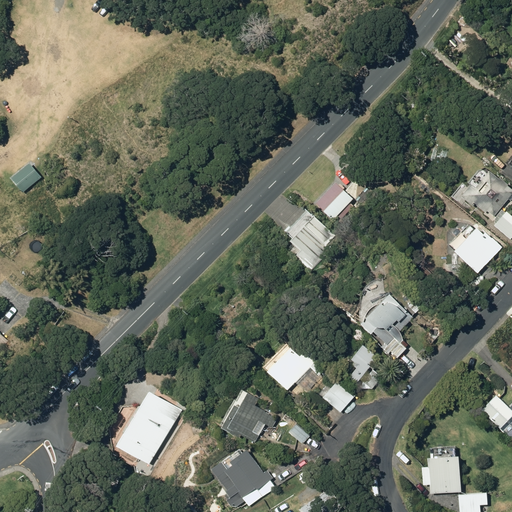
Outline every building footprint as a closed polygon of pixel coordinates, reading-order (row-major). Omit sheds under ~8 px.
[(28,163),(9,179),(21,193),(40,178),(28,163)] [(511,193),(511,191),(505,187),(506,185),(498,179),(497,180),(487,172),(473,189),(470,186),(461,197),(473,207),(474,205),(484,214),(486,211),(493,217),(508,199),(510,201),(511,198),(511,194),(511,193)] [(341,190),(343,187),(339,183),(337,186),(334,183),(314,204),(323,212),(322,213),(331,221),(336,215),(341,220),(354,207),(349,202),(352,200),(341,190)] [(511,218),(505,212),(494,227),(510,240),(511,237),(511,218)] [(298,253),(294,257),(309,272),(330,251),(325,245),(333,237),(313,217),(287,242),(298,253)] [(475,229),(453,252),(476,274),(501,248),(484,232),(481,235),(475,229)] [(402,341),(398,333),(413,318),(389,294),(359,325),(369,335),(372,332),(384,344),(380,347),(386,353),(389,351),(397,359),(406,349),(400,343),(402,341)] [(284,345),(264,369),(267,371),(265,373),(286,391),(294,382),(307,393),(316,382),(304,373),(310,366),(284,345)] [(350,361),(364,371),(374,358),(360,347),(350,361)] [(322,399),(340,413),(353,396),(335,382),(322,399)] [(264,410),(253,403),(257,396),(245,390),(244,391),(241,389),(236,400),(234,399),(232,403),(231,402),(218,425),(238,436),(239,434),(254,442),(264,423),(271,427),(276,418),(263,411),(264,410)] [(123,431),(117,441),(119,443),(118,445),(147,463),(179,408),(151,391),(150,393),(148,391),(139,405),(136,406),(122,428),(123,431)] [(511,411),(494,395),(479,412),(498,430),(511,415),(511,411)] [(284,414),(281,419),(288,424),(292,419),(284,414)] [(298,422),(290,430),(304,443),(312,434),(298,422)] [(270,479),(272,478),(266,469),(262,472),(245,448),(241,451),(238,448),(210,468),(225,488),(223,489),(229,497),(226,500),(229,504),(233,501),(236,506),(244,500),(249,505),(275,486),(270,479)] [(427,473),(422,473),(423,483),(429,482),(430,494),(457,493),(455,458),(426,459),(427,473)] [(110,472),(106,483),(115,487),(119,475),(110,472)] [(460,511),(479,511),(479,506),(487,505),(486,494),(459,497),(460,511)]
